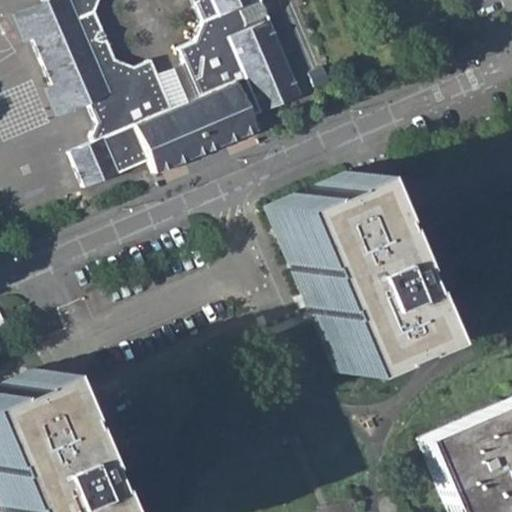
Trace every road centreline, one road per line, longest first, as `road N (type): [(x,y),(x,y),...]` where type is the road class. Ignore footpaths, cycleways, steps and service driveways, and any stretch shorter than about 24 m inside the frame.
road 1 (residential): [(30,263),(511,59)]
road 2 (residential): [(30,263),(131,511)]
